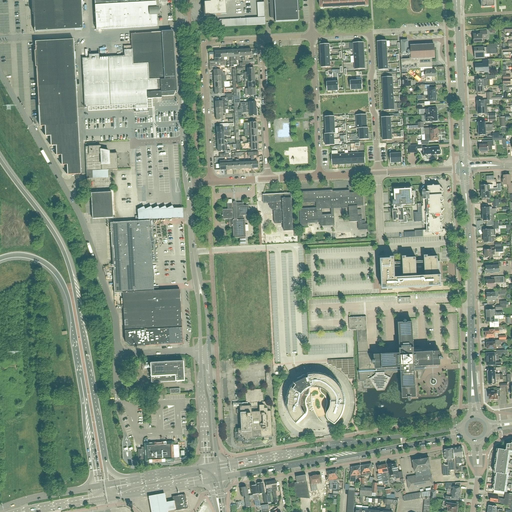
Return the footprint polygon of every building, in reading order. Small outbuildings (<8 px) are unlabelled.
[(30,0),(31,12),(33,12),(34,32),(35,32),(83,29),(81,0),(30,0)] [(94,0),(96,30),(131,28),(157,27),(156,14),(155,14),(154,9),(156,9),(155,2),(154,0),(94,0)] [(209,0),(210,2),(209,2),(206,2),(204,2),(204,16),(211,15),(225,15),(225,2),(245,1),(244,0),(209,0)] [(269,0),(270,18),(275,18),(275,22),(298,21),(297,11),(300,11),(299,11),(298,0),(269,0)] [(336,0),(319,0),(320,8),(336,7),(336,0)] [(257,3),(258,18),(219,20),(220,27),(265,25),(264,2),(257,3)] [(131,34),(131,45),(132,49),(133,64),(148,63),(149,80),(160,79),(161,92),(176,91),(175,79),(172,31),(160,32),(131,34)] [(474,43),(482,42),(482,39),(487,39),(487,31),(481,31),(481,34),(474,34),(474,43)] [(81,174),(74,59),(73,40),(35,42),(40,126),(45,126),(45,136),(50,136),(51,146),(56,146),(56,156),(61,155),(62,165),(67,165),(67,175),(81,174)] [(435,58),(434,45),(411,46),(411,47),(408,47),(408,41),(401,41),(402,69),(433,67),(432,58),(435,58)] [(484,48),(474,48),(475,55),(476,57),(476,59),(485,58),(485,54),(497,54),(496,44),(487,45),(487,48),(484,48)] [(162,98),(161,93),(161,92),(160,79),(149,80),(148,63),(133,64),(132,49),(131,45),(123,46),(124,56),(99,57),(99,54),(88,55),(89,58),(82,58),(82,66),(84,108),(108,107),(116,107),(134,106),(134,108),(135,112),(149,112),(148,104),(148,99),(162,98)] [(483,65),(478,65),(475,65),(476,72),(480,71),(480,73),(484,72),(484,68),(489,67),(489,64),(492,64),(492,61),(495,61),(495,60),(488,60),(488,61),(483,62),(483,65)] [(213,70),(214,76),(223,76),(222,70),(224,70),(224,66),(221,66),(217,66),(217,70),(213,70)] [(476,86),(476,87),(486,86),(490,86),(489,80),(490,80),(490,79),(495,79),(495,75),(486,76),(486,79),(476,80),(476,83),(475,83),(475,86),(476,86)] [(407,79),(402,79),(403,87),(411,86),(410,81),(407,82),(407,79)] [(424,96),(436,95),(436,94),(437,94),(437,92),(436,92),(436,88),(425,89),(425,86),(415,86),(415,92),(424,92),(424,93),(424,95),(424,96)] [(486,86),(476,87),(477,94),(478,95),(480,95),(480,93),(484,93),(484,89),(486,89),(486,86)] [(477,104),(478,108),(487,107),(487,104),(490,104),(489,101),(502,100),(502,96),(493,97),(487,97),(487,100),(484,100),(484,101),(477,101),(477,102),(476,102),(476,105),(477,104)] [(487,107),(478,108),(478,114),(479,116),(481,115),(481,114),(488,114),(487,107)] [(493,128),(479,129),(479,136),(480,136),(482,136),(482,135),(486,135),(486,131),(493,131),(493,128)] [(487,141),(487,145),(479,145),(480,152),(481,152),(481,153),(485,153),(485,152),(488,151),(488,150),(492,150),(492,146),(493,146),(493,141),(487,141)] [(227,145),(224,145),(217,146),(218,152),(224,151),(224,154),(230,153),(230,151),(227,151),(227,145)] [(108,170),(113,170),(118,170),(117,153),(109,153),(109,152),(101,150),(100,146),(88,146),(88,147),(85,147),(86,179),(108,178),(108,170)] [(440,151),(440,147),(424,148),(424,155),(432,155),(432,158),(437,158),(437,155),(440,155),(440,154),(441,154),(441,151),(440,151)] [(511,184),(510,184),(510,180),(510,175),(504,176),(504,180),(503,180),(504,185),(508,185),(508,193),(511,193),(511,184)] [(280,180),(271,180),(271,190),(280,191),(280,180)] [(440,191),(440,189),(440,186),(427,186),(428,190),(426,190),(424,189),(422,191),(423,206),(422,207),(422,220),(423,220),(424,224),(427,224),(427,223),(428,223),(428,224),(442,223),(441,223),(440,218),(442,218),(442,216),(442,214),(441,208),(443,208),(443,204),(441,204),(441,199),(442,199),(442,195),(442,193),(442,191),(440,191)] [(392,206),(394,206),(403,205),(414,205),(414,198),(412,198),(412,187),(394,188),(394,199),(392,199),(392,206)] [(325,191),(325,192),(322,192),(322,191),(322,192),(301,193),(302,202),(302,201),(307,200),(308,202),(316,201),(316,208),(300,209),(301,226),(308,226),(308,222),(315,222),(315,220),(320,220),(320,225),(324,225),(325,225),(330,225),(330,223),(334,223),(334,225),(335,225),(334,215),(323,216),(322,206),(331,206),(331,208),(332,208),(331,206),(334,206),(334,207),(343,207),(343,208),(343,207),(349,207),(350,222),(358,222),(358,230),(368,230),(368,224),(365,224),(365,220),(362,220),(362,216),(361,216),(361,210),(358,210),(357,206),(364,206),(363,191),(354,191),(354,194),(351,194),(351,195),(350,195),(350,191),(333,192),(333,190),(325,191)] [(91,193),(92,219),(93,219),(113,218),(111,192),(91,193)] [(491,192),(482,192),(482,199),(483,199),(483,200),(485,200),(485,199),(486,199),(487,199),(491,198),(491,192)] [(264,204),(269,204),(269,207),(274,211),(274,223),(275,224),(284,223),(284,231),(293,231),(292,198),(288,198),(288,193),(263,195),(264,204)] [(243,203),(235,203),(227,204),(227,210),(222,210),(223,220),(228,219),(229,227),(232,227),(233,238),(245,238),(244,216),(249,215),(248,206),(243,206),(243,203)] [(421,204),(417,204),(418,212),(414,213),(414,222),(422,222),(421,204)] [(393,221),(396,221),(396,222),(397,222),(398,222),(399,222),(399,221),(400,221),(400,223),(407,223),(407,216),(404,216),(404,208),(403,208),(403,205),(394,206),(395,209),(392,209),(393,221)] [(138,218),(138,219),(183,218),(183,216),(183,208),(173,208),(172,206),(169,207),(166,209),(165,206),(162,207),(159,209),(157,206),(155,208),(152,209),(150,206),(147,208),(145,209),(143,207),(141,208),(137,210),(138,218)] [(490,214),(483,215),(483,221),(484,221),(484,222),(486,222),(486,221),(487,221),(488,221),(492,221),(492,214),(490,214)] [(122,293),(123,308),(125,342),(130,347),(182,344),(179,290),(173,290),(159,290),(158,287),(153,287),(150,221),(110,223),(114,293),(122,293)] [(495,236),(491,236),(484,236),(484,243),(485,243),(485,244),(488,244),(488,243),(491,243),(492,243),(494,241),(494,239),(495,239),(495,236)] [(485,258),(493,258),(493,255),(494,255),(494,250),(491,251),(491,250),(490,250),(489,250),(485,250),(485,258)] [(381,260),(382,280),(380,280),(380,286),(382,286),(383,289),(392,288),(392,286),(410,285),(412,286),(413,286),(414,287),(416,287),(417,287),(418,288),(420,288),(421,287),(423,287),(424,287),(425,286),(426,286),(426,287),(439,286),(439,279),(440,279),(440,261),(438,262),(437,257),(428,257),(428,256),(424,256),(425,276),(417,276),(416,258),(406,258),(406,257),(403,257),(403,266),(395,267),(394,257),(391,257),(391,259),(381,260)] [(499,272),(499,269),(499,263),(493,263),(493,266),(485,266),(486,273),(490,273),(490,274),(493,274),(494,273),(499,272)] [(227,283),(236,282),(235,274),(227,275),(227,283)] [(505,277),(499,277),(491,278),(491,281),(486,281),(487,287),(491,287),(491,288),(494,288),(494,287),(495,287),(495,283),(505,283),(505,277)] [(487,301),(496,300),(495,298),(498,297),(498,292),(495,292),(495,293),(487,294),(487,301)] [(250,338),(272,337),(270,308),(248,309),(248,316),(240,316),(240,322),(235,322),(235,328),(229,328),(229,333),(235,332),(235,336),(250,335),(250,338)] [(501,316),(486,317),(487,319),(486,319),(487,322),(487,323),(491,323),(491,328),(497,327),(497,322),(495,322),(495,319),(502,319),(501,316)] [(369,356),(368,342),(366,317),(349,318),(350,330),(357,330),(358,353),(360,353),(361,370),(359,370),(358,370),(358,371),(358,372),(358,373),(359,373),(361,373),(362,380),(369,379),(375,388),(377,391),(385,391),(394,373),(401,373),(402,399),(408,398),(408,400),(409,400),(409,401),(410,401),(411,401),(411,400),(411,399),(411,398),(413,398),(413,397),(414,397),(416,395),(416,394),(417,394),(416,371),(419,371),(422,371),(422,367),(437,366),(438,365),(440,363),(440,362),(441,362),(441,360),(442,360),(443,360),(443,359),(444,359),(444,358),(443,357),(442,357),(441,357),(440,355),(440,354),(438,352),(436,352),(436,351),(420,352),(420,348),(414,348),(413,326),(412,326),(412,323),(409,323),(409,322),(407,322),(407,321),(407,320),(406,320),(406,319),(405,319),(405,320),(404,320),(404,321),(404,323),(403,323),(399,323),(399,327),(400,353),(378,354),(378,355),(369,356)] [(499,333),(499,330),(499,327),(494,328),(494,330),(490,330),(490,332),(486,332),(486,335),(485,335),(485,337),(486,338),(496,338),(496,334),(495,334),(495,333),(499,333)] [(501,340),(500,340),(495,340),(495,343),(487,343),(487,346),(486,346),(486,349),(487,349),(496,349),(496,346),(501,345),(501,340)] [(507,350),(502,350),(497,351),(497,353),(486,354),(487,360),(499,359),(499,356),(502,356),(502,354),(508,353),(507,350)] [(177,384),(179,384),(180,384),(180,382),(183,381),(184,380),(183,361),(160,362),(150,363),(149,363),(150,382),(151,383),(160,383),(177,382),(177,384)] [(337,384),(334,381),(330,378),(325,376),(319,374),(314,374),(308,375),(303,377),(304,379),(299,381),(295,384),(292,388),(290,392),(288,397),(288,402),(288,406),(289,411),(290,415),(293,420),(297,424),(303,417),(303,418),(304,418),(305,418),(305,417),(306,417),(306,416),(306,415),(305,415),(306,414),(306,413),(307,412),(307,409),(307,407),(306,405),(306,400),(307,398),(308,396),(309,395),(310,394),(311,389),(312,388),(313,388),(315,388),(317,388),(320,388),(320,390),(320,392),(321,393),(322,394),(323,395),(324,395),(324,396),(326,398),(327,400),(327,403),(327,405),(326,408),(325,412),(326,414),(327,416),(327,418),(329,419),(330,420),(331,422),(335,424),(339,420),(342,415),(344,410),(345,405),(345,400),(344,396),(342,391),(340,387),(337,384)] [(503,377),(488,378),(488,385),(489,385),(492,385),(492,384),(496,384),(495,380),(503,380),(503,377)] [(489,398),(489,400),(489,401),(490,401),(490,402),(491,402),(492,402),(492,401),(493,401),(493,400),(498,400),(498,397),(500,397),(500,388),(497,388),(497,390),(494,390),(494,391),(488,392),(489,398)] [(233,407),(239,406),(240,410),(236,410),(237,413),(240,413),(241,429),(237,429),(238,432),(234,432),(235,439),(238,439),(238,442),(245,442),(245,445),(250,444),(250,441),(256,441),(256,438),(264,437),(264,440),(269,440),(269,437),(272,437),(270,405),(267,405),(267,402),(263,402),(263,392),(261,392),(261,389),(246,390),(247,393),(245,393),(246,403),(233,403),(233,407)] [(159,444),(146,445),(146,448),(146,455),(146,461),(172,460),(172,458),(179,457),(178,445),(171,445),(171,443),(166,444),(166,442),(158,443),(159,444)] [(511,443),(507,444),(506,450),(498,449),(498,451),(497,451),(496,459),(497,459),(497,463),(495,463),(494,471),(495,471),(495,473),(496,473),(496,475),(495,474),(494,483),(495,483),(495,484),(494,484),(493,488),(494,489),(494,491),(505,492),(507,474),(506,474),(509,451),(511,451),(511,442),(511,443)] [(141,449),(138,449),(138,459),(143,459),(143,455),(146,455),(146,448),(145,448),(143,447),(141,447),(141,449)] [(455,458),(454,448),(444,450),(445,460),(447,460),(448,465),(446,465),(444,463),(442,465),(443,476),(450,475),(450,470),(455,470),(455,459),(455,458)] [(415,472),(416,475),(407,477),(408,480),(407,480),(409,490),(434,485),(432,476),(431,476),(430,470),(431,469),(429,458),(413,461),(415,472)] [(390,475),(395,474),(396,479),(403,478),(402,472),(399,472),(398,467),(397,467),(396,464),(393,465),(392,465),(392,463),(391,463),(389,463),(389,464),(387,464),(390,475)] [(371,474),(372,464),(362,465),(362,476),(362,478),(361,478),(361,484),(365,484),(364,478),(363,478),(363,476),(371,474)] [(315,475),(317,484),(319,484),(320,490),(320,491),(323,491),(323,490),(326,489),(325,483),(322,483),(321,474),(315,475)] [(306,475),(296,477),(298,484),(294,485),(296,498),(301,498),(311,499),(306,475)] [(264,503),(267,503),(266,495),(264,493),(263,483),(257,483),(259,494),(263,493),(264,503)] [(259,503),(259,500),(258,496),(258,493),(257,493),(256,485),(254,486),(253,485),(252,485),(252,486),(251,486),(252,495),(255,494),(255,497),(254,497),(255,504),(259,503)] [(452,489),(451,493),(460,494),(461,491),(460,491),(461,487),(452,486),(452,485),(448,486),(448,489),(452,489)] [(250,506),(249,501),(249,497),(248,498),(248,496),(246,487),(244,487),(243,487),(241,487),(241,488),(240,488),(242,496),(245,496),(245,498),(244,498),(245,507),(250,506)] [(372,488),(361,487),(360,496),(371,497),(372,488)] [(431,491),(421,492),(422,498),(425,500),(431,501),(431,499),(431,493),(431,491)] [(511,502),(511,493),(511,494),(505,493),(504,499),(498,498),(499,497),(491,496),(491,497),(490,497),(490,499),(490,500),(490,501),(501,503),(500,504),(504,504),(503,505),(511,506),(511,502)] [(175,511),(173,501),(169,502),(166,502),(166,499),(165,494),(148,496),(149,503),(151,511),(168,511),(169,511),(175,511)] [(188,509),(186,499),(185,495),(172,497),(173,501),(175,511),(188,509)] [(448,507),(448,511),(453,511),(456,511),(457,511),(458,511),(458,509),(457,508),(458,505),(447,503),(447,502),(443,502),(443,506),(448,507)]
